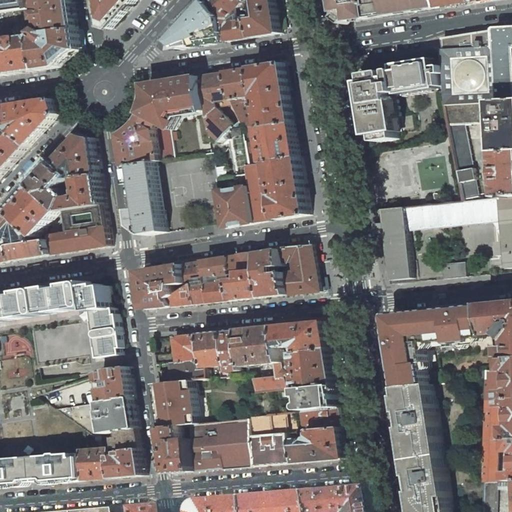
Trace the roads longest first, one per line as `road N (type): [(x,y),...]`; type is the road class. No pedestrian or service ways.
road 1 (residential): [(359,304),(141,326)]
road 2 (residential): [(129,257),(344,225)]
road 3 (residential): [(415,511),(384,323),(388,301)]
road 4 (secondary): [(359,304),(395,511)]
road 5 (residential): [(370,472),(164,489)]
road 6 (tertiary): [(511,17),(316,45)]
road 7 (secondary): [(316,45),(344,225)]
road 8 (residential): [(359,304),(346,330),(370,472)]
road 9 (residential): [(164,489),(0,504)]
road 10 (residential): [(164,489),(141,326)]
road 11 (tertiary): [(316,45),(167,68)]
road 12 (residential): [(129,257),(105,113)]
road 13 (secondary): [(0,210),(93,109)]
road 14 (residential): [(0,278),(129,257)]
road 15 (residential): [(388,301),(511,288)]
